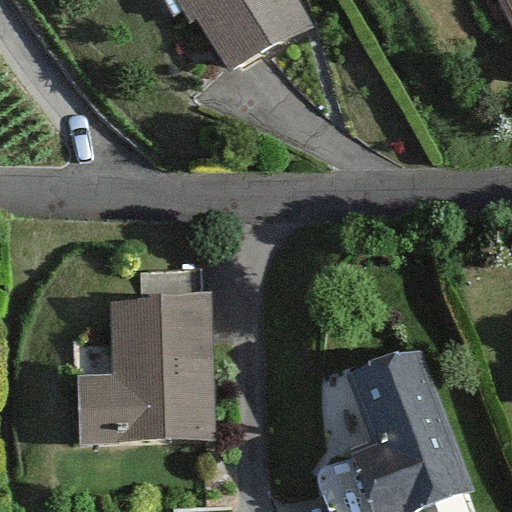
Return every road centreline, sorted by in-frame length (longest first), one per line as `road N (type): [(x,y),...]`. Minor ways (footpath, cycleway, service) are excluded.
road 1 (residential): [(511,195),(119,195)]
road 2 (residential): [(119,195),(0,21)]
